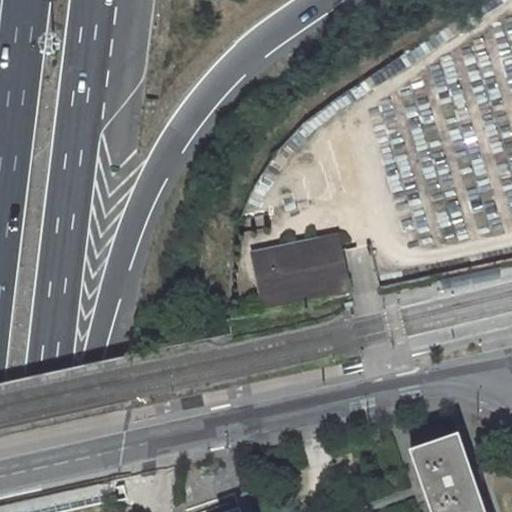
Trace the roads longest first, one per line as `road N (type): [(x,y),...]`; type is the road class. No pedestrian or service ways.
road 1 (trunk): [(43,511),(119,255),(151,178),(191,111),(246,50),(315,0)]
road 2 (unclassified): [(0,477),(433,380),(482,377),(511,389)]
road 3 (trunk): [(35,511),(94,0)]
road 4 (trunk): [(27,0),(0,216)]
